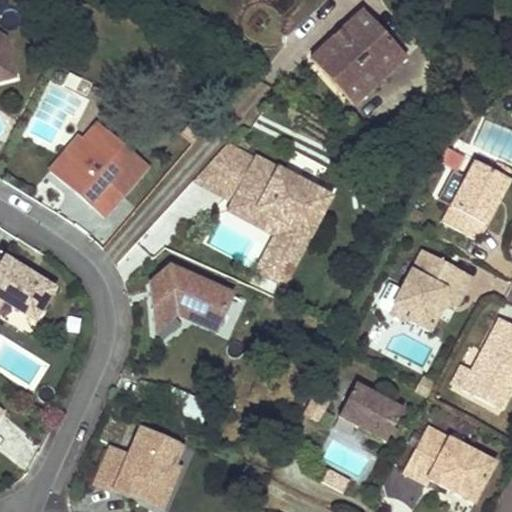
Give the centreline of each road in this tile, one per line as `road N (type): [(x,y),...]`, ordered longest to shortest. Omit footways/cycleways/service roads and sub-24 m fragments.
road 1 (residential): [(26,511),(112,331),(84,248),(0,197)]
road 2 (unknown): [(230,123),(92,272)]
road 3 (unknown): [(230,123),(345,0)]
